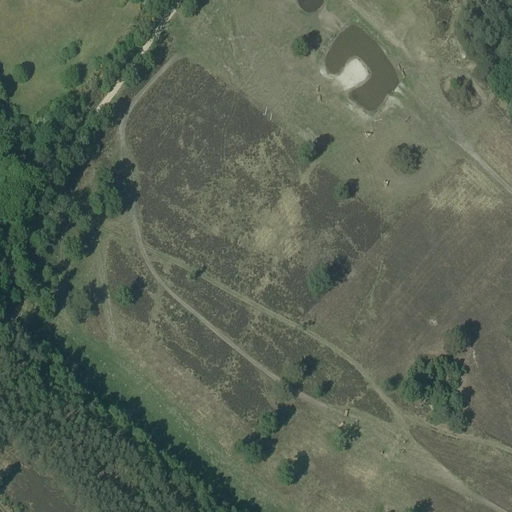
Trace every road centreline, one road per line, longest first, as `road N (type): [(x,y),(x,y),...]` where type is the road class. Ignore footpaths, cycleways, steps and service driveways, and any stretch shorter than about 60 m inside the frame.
road 1 (track): [(205,0),(111,135),(123,204),(153,274),(242,357),(328,417),(494,511)]
road 2 (track): [(43,186),(82,215),(333,349),(410,420),(511,453)]
road 3 (track): [(0,245),(180,0)]
road 4 (track): [(511,42),(476,66),(445,73),(407,57),(345,0)]
road 5 (track): [(511,194),(407,57)]
road 6 (track): [(511,126),(478,92),(454,47),(457,21),(477,0)]
